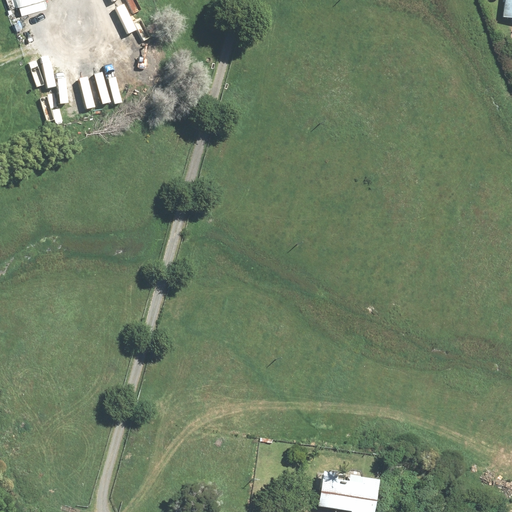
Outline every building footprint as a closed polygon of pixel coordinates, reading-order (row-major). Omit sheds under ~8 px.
[(511,0),(498,0),(497,17),(511,18),(511,0)] [(124,11),(129,30),(139,27),(133,9),(124,11)] [(118,55),(127,78),(135,75),(126,52),(118,55)] [(114,54),(106,57),(115,79),(123,75),(114,54)] [(95,62),(103,84),(110,81),(102,59),(95,62)] [(83,64),(91,85),(98,82),(91,61),(83,64)] [(42,81),(46,99),(56,97),(52,78),(42,81)] [(369,511),(375,476),(316,467),(311,504),(346,510),(346,511),(369,511)]
